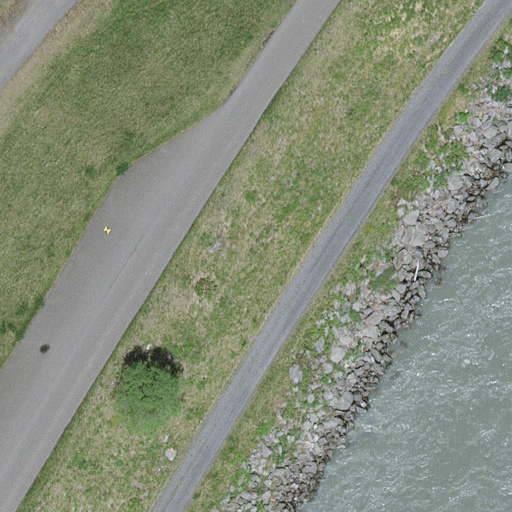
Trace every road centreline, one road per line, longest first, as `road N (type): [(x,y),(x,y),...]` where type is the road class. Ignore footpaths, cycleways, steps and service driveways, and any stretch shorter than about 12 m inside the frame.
road 1 (track): [(168,511),(347,223),(507,0)]
road 2 (track): [(324,0),(97,333),(0,503)]
